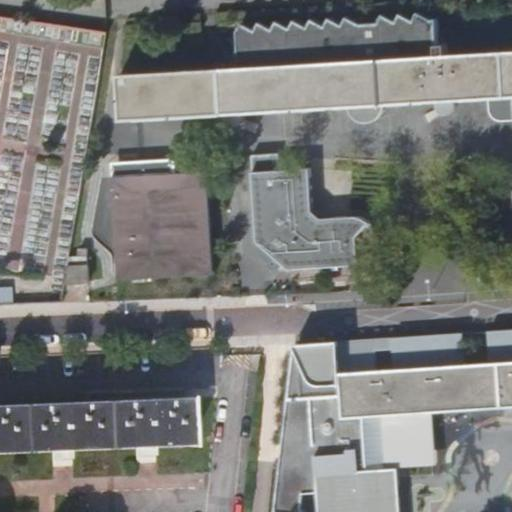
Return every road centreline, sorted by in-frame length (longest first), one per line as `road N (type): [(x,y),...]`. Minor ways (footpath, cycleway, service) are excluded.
road 1 (residential): [(236,320),(511,303)]
road 2 (residential): [(0,330),(236,320)]
road 3 (residential): [(236,320),(219,511)]
